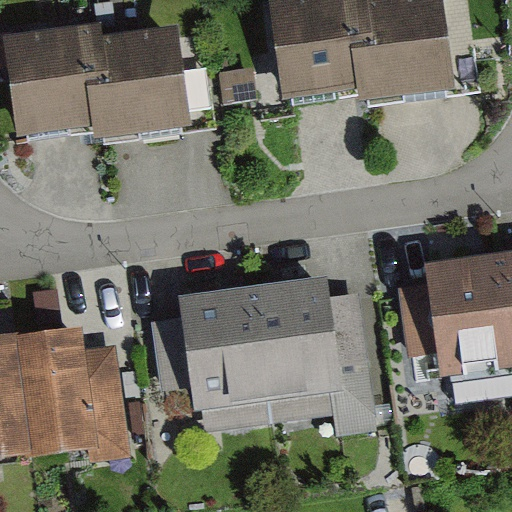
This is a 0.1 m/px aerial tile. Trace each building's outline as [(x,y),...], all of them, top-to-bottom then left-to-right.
[(243,76),(215,78),(218,109),(333,97),(335,115),(430,106),(420,6),(346,13),(345,1),(237,12),(243,76)] [(68,36),(0,40),(0,138),(60,134),(61,147),(163,139),(155,44),(69,51),(68,36)] [(511,264),(500,266),(511,354),(511,264)] [(441,391),(511,381),(511,354),(500,266),(425,277),(441,391)] [(328,288),(254,298),(270,414),(345,404),(328,288)] [(196,424),(270,414),(254,298),(180,309),(196,424)] [(86,338),(18,346),(33,469),(91,463),(100,461),(88,356),(86,338)] [(0,473),(33,469),(18,346),(0,348),(0,473)] [(88,356),(100,461),(91,463),(91,469),(131,465),(118,352),(88,356)]
